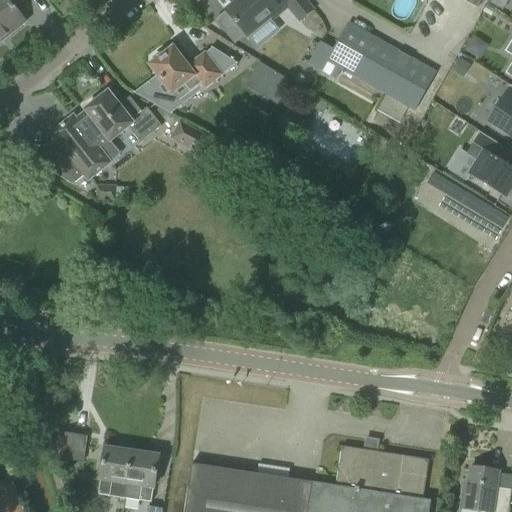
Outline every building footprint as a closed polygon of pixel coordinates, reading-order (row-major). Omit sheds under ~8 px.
[(0,0),(0,42),(24,23),(10,5),(17,0),(20,3),(23,0),(0,0)] [(236,0),(237,1),(224,11),(246,38),(285,6),(298,23),(312,11),(303,0),(278,0),(274,3),(271,0),(236,0)] [(459,0),(476,10),(482,0),(459,0)] [(332,52),(326,63),(352,77),(415,112),(435,76),(372,41),(351,29),(346,27),(342,35),(332,52)] [(157,76),(133,95),(168,115),(180,107),(171,95),(183,86),(189,93),(199,86),(202,90),(220,76),(237,64),(213,48),(204,55),(187,68),(172,49),(150,66),(157,76)] [(459,59),(452,70),(461,76),(468,65),(459,59)] [(259,62),(244,83),(271,102),(286,81),(259,62)] [(511,87),(510,86),(486,123),(511,139),(511,87)] [(161,127),(146,109),(141,113),(129,98),(118,106),(107,93),(104,95),(103,93),(94,100),(96,102),(84,111),(86,115),(77,122),(72,117),(50,135),(54,140),(39,165),(72,186),(83,177),(87,182),(110,164),(98,149),(108,141),(109,143),(128,129),(140,144),(161,127)] [(344,170),(365,144),(325,114),(305,140),(344,170)] [(170,140),(201,157),(211,139),(196,131),(179,122),(170,140)] [(511,169),(503,164),(510,153),(479,134),(465,156),(476,163),(467,176),(505,200),(507,197),(510,200),(511,196),(511,169)] [(96,201),(115,202),(116,188),(96,187),(96,197),(96,201)] [(66,460),(82,463),(85,438),(58,434),(55,454),(54,459),(66,460)] [(183,511),(428,511),(430,502),(422,501),(428,461),(377,453),(376,456),(362,454),(362,451),(341,448),(335,487),(191,465),(183,511)] [(97,495),(123,499),(131,453),(104,449),(97,495)] [(131,453),(123,499),(138,501),(150,503),(157,457),(131,453)] [(507,511),(510,498),(495,496),(498,472),(488,471),(488,468),(480,466),(479,469),(470,468),(468,483),(464,483),(460,510),(472,511),(507,511)]
